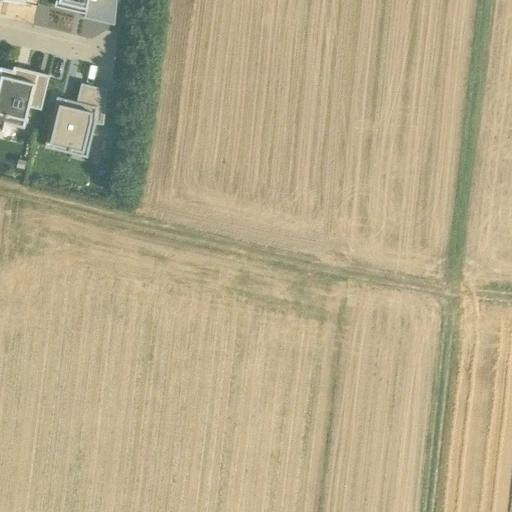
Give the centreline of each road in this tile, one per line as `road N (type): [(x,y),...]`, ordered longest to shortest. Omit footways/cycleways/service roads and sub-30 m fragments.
road 1 (track): [(511,299),(393,287),(0,190)]
road 2 (track): [(485,0),(425,511)]
